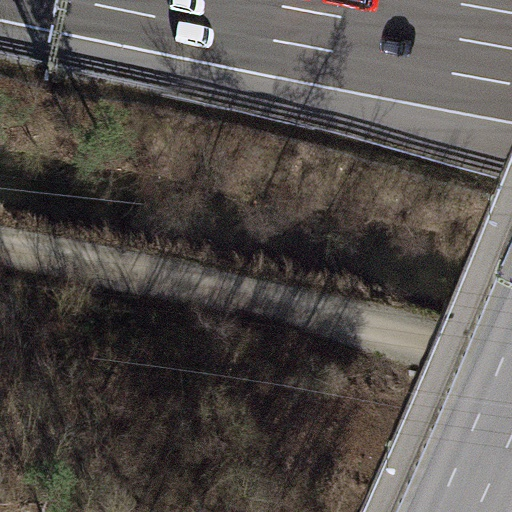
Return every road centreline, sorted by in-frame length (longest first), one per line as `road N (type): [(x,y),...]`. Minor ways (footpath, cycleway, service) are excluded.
road 1 (track): [(0,247),(511,351)]
road 2 (motorway): [(252,0),(511,48)]
road 3 (track): [(423,511),(503,349)]
road 4 (primary): [(511,392),(456,511)]
